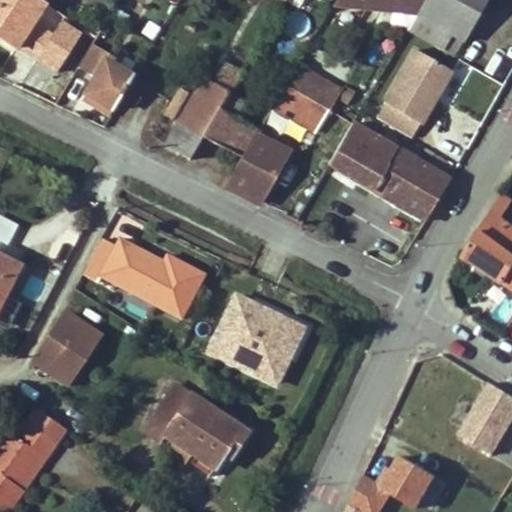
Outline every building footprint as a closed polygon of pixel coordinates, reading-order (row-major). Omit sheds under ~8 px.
[(38,0),(0,0),(0,36),(16,47),(45,4),(38,0)] [(337,0),(341,5),(365,9),(370,0),(337,0)] [(382,11),(393,12),(386,4),(388,0),(370,0),(365,9),(382,11)] [(388,0),(386,4),(393,12),(416,15),(424,0),(388,0)] [(444,41),(456,47),(461,39),(463,40),(485,0),(424,0),(416,15),(406,30),(440,49),(444,41)] [(452,55),(456,47),(444,41),(440,49),(452,55)] [(95,75),(85,93),(114,109),(119,99),(132,77),(108,63),(112,57),(92,44),(79,66),(95,75)] [(374,121),(419,140),(449,68),(404,49),(374,121)] [(165,144),(188,158),(201,137),(218,109),(228,93),(241,72),(224,62),(211,83),(203,78),(165,144)] [(296,66),(285,84),(331,109),(341,90),(296,66)] [(132,77),(119,99),(133,107),(146,85),(132,77)] [(218,109),(234,117),(243,102),(228,93),(218,109)] [(257,129),(234,117),(218,109),(201,137),(240,158),(253,135),(257,129)] [(269,126),(298,139),(304,127),(274,115),(269,126)] [(425,220),(449,179),(352,123),(328,165),(425,220)] [(261,204),(289,152),(253,135),(240,158),(224,186),(261,204)] [(511,252),(499,244),(511,226),(499,217),(510,199),(501,193),(464,255),(505,282),(511,271),(511,252)] [(103,226),(120,234),(129,216),(112,208),(110,212),(103,226)] [(0,245),(5,248),(16,224),(0,216),(0,245)] [(511,271),(505,282),(511,286),(511,226),(499,244),(511,252),(511,271)] [(202,277),(103,229),(81,274),(181,322),(202,277)] [(0,301),(15,272),(19,265),(0,255),(0,301)] [(59,296),(72,303),(79,291),(66,284),(59,296)] [(79,291),(72,303),(77,307),(84,295),(79,291)] [(212,345),(243,360),(240,366),(274,383),(288,355),(297,336),(262,318),(266,311),(254,305),(235,296),(212,345)] [(266,311),(262,318),(297,336),(302,327),(266,311)] [(61,315),(34,361),(68,383),(97,336),(61,315)] [(209,352),(240,366),(243,360),(212,345),(209,352)] [(34,361),(31,365),(65,387),(68,383),(34,361)] [(145,429),(161,439),(165,435),(174,440),(191,451),(196,455),(191,462),(210,474),(224,452),(228,447),(234,451),(246,432),(172,385),(145,429)] [(511,422),(511,399),(490,387),(459,438),(491,457),(511,422)] [(67,429),(37,409),(26,424),(56,445),(67,429)] [(10,433),(0,448),(0,511),(9,511),(24,491),(17,486),(39,454),(46,459),(56,445),(26,424),(17,438),(10,433)] [(191,451),(174,440),(167,451),(184,462),(191,451)] [(234,451),(228,447),(224,452),(231,456),(234,451)] [(39,454),(17,486),(24,491),(46,459),(39,454)] [(363,477),(350,506),(361,511),(393,511),(401,499),(421,511),(422,511),(444,477),(410,456),(389,492),(363,477)]
